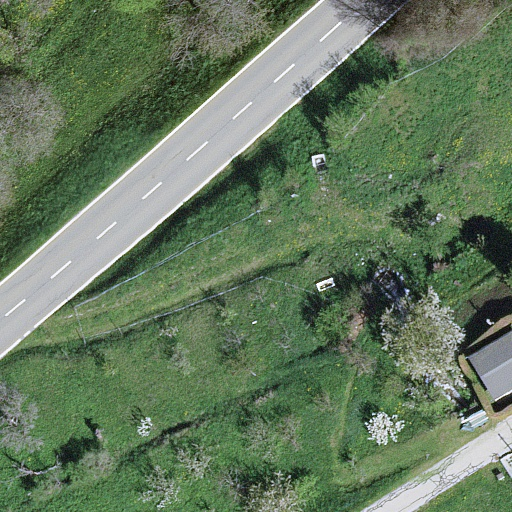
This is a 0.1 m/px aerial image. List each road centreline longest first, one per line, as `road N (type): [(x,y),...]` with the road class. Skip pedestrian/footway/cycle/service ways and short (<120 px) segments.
road 1 (tertiary): [(365,0),(0,318)]
road 2 (track): [(9,311),(56,328),(158,301),(287,248)]
road 3 (residential): [(386,511),(511,432)]
